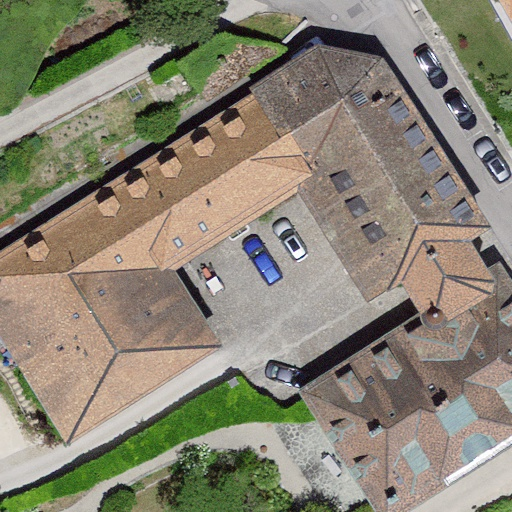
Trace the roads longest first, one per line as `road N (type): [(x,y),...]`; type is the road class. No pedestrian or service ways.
road 1 (unclassified): [(254,0),(0,139)]
road 2 (residential): [(511,213),(362,0)]
